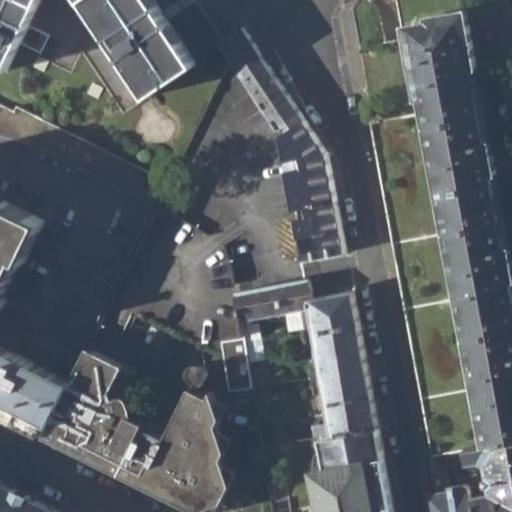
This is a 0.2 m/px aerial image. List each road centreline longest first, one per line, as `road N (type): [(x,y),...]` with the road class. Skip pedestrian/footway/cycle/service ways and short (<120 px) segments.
road 1 (residential): [(418,511),(357,155),(328,97),(297,0)]
road 2 (residential): [(0,453),(112,511)]
